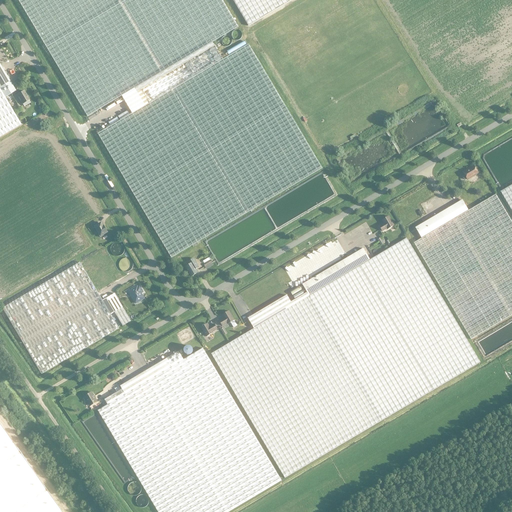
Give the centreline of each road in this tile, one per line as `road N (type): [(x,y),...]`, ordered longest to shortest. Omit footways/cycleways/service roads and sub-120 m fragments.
road 1 (unclassified): [(187,300),(511,115)]
road 2 (unclassified): [(187,300),(170,289),(0,1)]
road 3 (unclassified): [(118,511),(0,342)]
